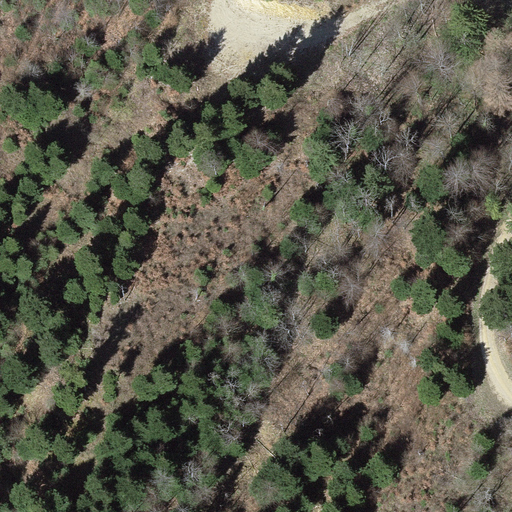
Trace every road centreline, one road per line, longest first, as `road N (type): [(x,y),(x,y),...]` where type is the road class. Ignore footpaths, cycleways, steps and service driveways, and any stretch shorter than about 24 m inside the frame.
road 1 (track): [(511,214),(492,242),(479,290),(483,341),(494,376),(511,396)]
road 2 (track): [(390,0),(322,30),(278,35),(240,27),(218,0)]
